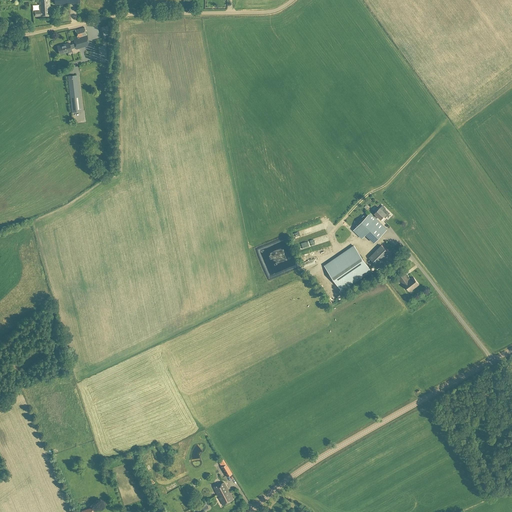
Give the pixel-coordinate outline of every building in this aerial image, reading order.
[(35,11),(35,16),(40,16),(50,15),(49,0),(39,0),(40,9),(39,9),(39,10),(35,11)] [(217,0),(218,8),(225,8),(225,0),(217,0)] [(109,24),(108,25),(100,27),(103,39),(111,37),(109,27),(110,26),(109,24)] [(75,43),(76,47),(77,49),(90,45),(85,27),(75,30),(78,37),(73,39),(75,43)] [(76,47),(75,43),(70,45),(70,43),(58,46),(60,54),(72,50),(71,49),(76,47)] [(72,112),(81,111),(77,75),(68,76),(72,112)] [(370,212),(363,220),(353,230),(362,238),(365,235),(374,243),(387,229),(376,219),(378,217),(381,219),(384,216),(385,218),(390,213),(385,209),(383,211),(380,208),(375,213),(376,215),(374,216),(370,212)] [(332,222),(339,215),(336,212),(329,218),(332,222)] [(348,245),(354,238),(349,233),(342,240),(348,245)] [(280,266),(295,260),(287,238),(271,244),(280,266)] [(386,240),(381,245),(386,249),(391,244),(386,240)] [(354,245),(324,265),(342,291),(372,271),(354,245)] [(392,256),(381,245),(369,257),(371,259),(369,261),(377,269),(379,268),(381,270),(392,259),(390,257),(392,256)] [(410,291),(419,284),(413,277),(408,281),(403,275),(398,278),(402,283),(403,282),(404,284),(410,291)] [(226,477),(232,474),(227,464),(221,467),(226,477)] [(219,497),(229,491),(224,482),(214,487),(219,497)] [(233,500),(229,491),(219,497),(223,505),(233,500)]
